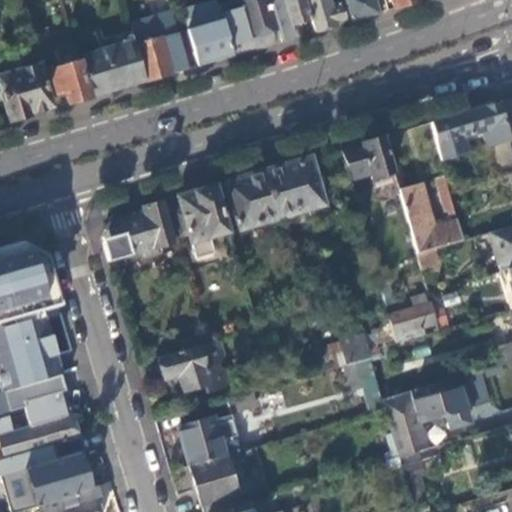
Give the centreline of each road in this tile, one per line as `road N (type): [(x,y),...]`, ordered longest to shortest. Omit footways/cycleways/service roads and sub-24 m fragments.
road 1 (primary): [(511,6),(278,86),(0,167)]
road 2 (residential): [(54,186),(150,511)]
road 3 (primary): [(281,121),(511,36)]
road 4 (primary): [(281,121),(511,66)]
road 5 (primary): [(54,186),(281,121)]
